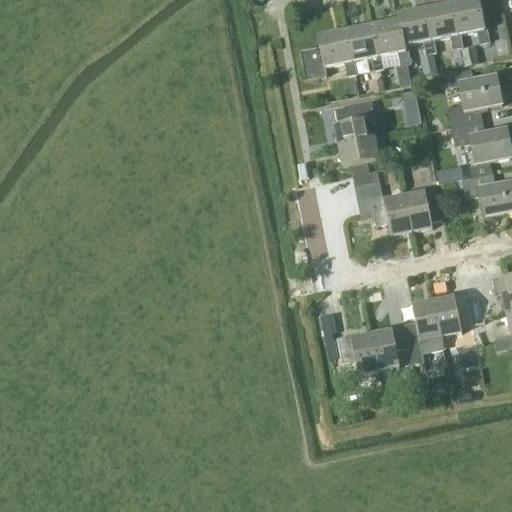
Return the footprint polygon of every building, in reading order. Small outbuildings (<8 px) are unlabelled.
[(458,38),(461,38),(478,34),(480,47),(490,45),(487,32),(485,32),(479,1),(451,7),(458,38)] [(464,51),(461,38),(458,38),(451,7),(425,12),(431,44),(434,43),(451,40),(454,53),(464,51)] [(405,49),(406,49),(424,45),(427,58),(437,56),(434,43),(431,44),(425,12),(398,17),(399,23),(405,49)] [(407,54),(406,49),(405,49),(399,23),(373,28),(379,60),(382,59),(399,56),(401,69),(411,67),(409,54),(407,54)] [(373,28),(346,33),(352,65),(355,64),(373,61),(375,74),(385,72),(382,59),(379,60),(373,28)] [(319,39),(321,51),(299,55),(305,84),(327,80),(325,71),(346,66),(348,79),(358,77),(355,64),(352,65),(346,33),(319,39)] [(465,70),(479,67),(476,50),(461,53),(465,70)] [(448,111),(451,130),(483,124),(480,112),(502,108),(497,80),(473,84),(471,74),(447,79),(449,91),(460,89),(464,108),(448,111)] [(334,113),(337,128),(334,129),(338,150),(375,143),(370,122),(373,121),(370,106),(334,113)] [(483,124),(451,130),(455,150),(471,147),(474,163),(471,163),(469,167),(472,181),(492,177),(490,165),(511,161),(511,156),(507,132),(485,137),(483,124)] [(375,143),(338,150),(342,171),(379,164),(388,162),(384,142),(375,143)] [(398,188),(394,170),(378,173),(382,191),(398,188)] [(355,192),(380,186),(377,174),(352,179),(355,192)] [(493,177),(492,177),(472,181),(462,183),(466,202),(482,199),(486,220),(511,215),(511,185),(495,189),(493,177)] [(382,199),(380,186),(355,192),(357,204),(382,199)] [(406,199),(413,235),(432,231),(431,226),(444,223),(439,199),(426,201),(425,195),(406,199)] [(357,204),(360,216),(373,213),(385,210),(384,203),(382,199),(357,204)] [(413,235),(406,199),(384,203),(385,210),(373,213),(376,229),(389,227),(391,239),(413,235)] [(502,298),(506,317),(511,316),(511,278),(493,282),(496,299),(502,298)] [(455,300),(434,304),(444,354),(464,350),(464,348),(475,346),(471,328),(485,326),(480,301),(456,306),(455,300)] [(422,359),(444,354),(434,304),(413,308),(417,326),(404,328),(409,354),(412,369),(423,366),(422,359)] [(511,316),(506,317),(510,339),(494,342),(496,355),(511,351),(511,316)] [(397,356),(409,354),(404,328),(392,331),(392,334),(373,337),(381,374),(400,370),(397,356)] [(351,339),(338,341),(343,366),(355,364),(358,378),(381,374),(373,337),(352,342),(351,339)]
